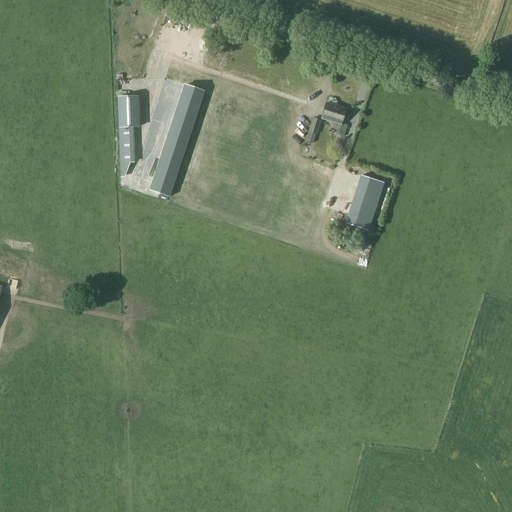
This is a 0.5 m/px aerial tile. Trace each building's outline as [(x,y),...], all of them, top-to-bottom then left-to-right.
[(196,69),(187,66),(179,63),(177,68),(164,64),(159,79),(168,78),(159,106),(159,113),(168,112),(169,121),(181,86),(181,93),(188,95),(189,93),(196,96),(201,96),(200,95),(209,95),(216,75),(200,70),(196,70),(196,69)] [(216,76),(211,95),(230,99),(235,81),(216,76)] [(270,105),(274,93),(237,82),(233,96),(241,99),(240,104),(263,111),(265,104),(270,105)] [(292,127),(301,103),(276,94),(272,105),(289,111),(284,124),(292,127)] [(138,98),(119,98),(120,129),(139,129),(138,98)] [(344,136),(347,125),(342,123),(346,110),(326,103),(321,119),(340,125),(337,134),(344,136)] [(308,131),(315,133),(318,119),(311,118),(308,131)] [(285,154),(294,157),(306,124),(297,120),(285,154)] [(170,133),(150,190),(166,195),(185,139),(170,133)] [(306,142),(313,144),(316,135),(309,133),(306,142)] [(341,166),(336,185),(346,188),(352,169),(341,166)] [(360,175),(344,223),(368,230),(383,183),(360,175)]
